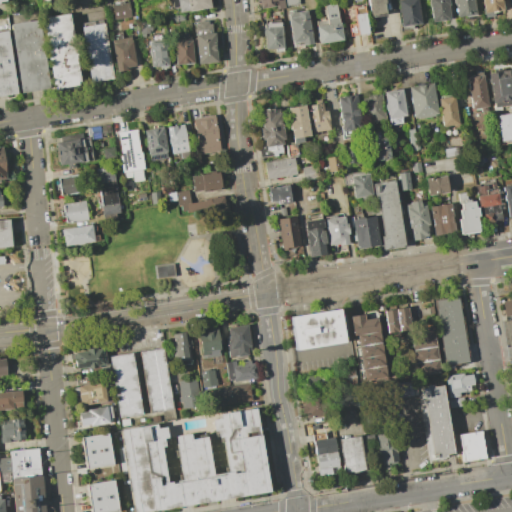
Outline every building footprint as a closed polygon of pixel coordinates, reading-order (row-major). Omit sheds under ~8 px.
[(179,8),(173,9),(171,0),(209,0),(211,9),(188,12),(187,11),(179,13),(179,8)] [(255,0),(283,0),(285,8),(276,9),(276,7),(260,9),(259,1),(256,2),(255,0)] [(382,0),(385,14),(370,17),(367,0),(382,0)] [(413,25),(413,28),(402,30),(397,0),(416,0),(420,24),(413,25)] [(447,0),(448,6),(447,6),(449,19),(432,22),(428,0),(447,0)] [(472,0),(475,14),(455,17),(452,0),(472,0)] [(501,0),(503,10),(483,13),(480,0),(501,0)] [(129,2),(131,17),(114,20),(112,5),(129,2)] [(318,45),(315,26),(327,25),(324,7),(330,4),(336,5),(338,23),(340,23),(343,41),(318,45)] [(350,36),(348,25),(355,24),(353,8),(363,6),(367,33),(350,36)] [(311,44),(293,47),(287,13),(306,10),(311,44)] [(77,81),(77,85),(55,89),(55,84),(52,85),(43,24),(47,23),(46,16),(70,12),(74,34),(72,35),(79,81),(77,81)] [(183,14),(184,20),(174,22),(173,16),(183,14)] [(10,24),(38,20),(49,89),(21,93),(10,24)] [(212,33),(215,33),(217,62),(197,64),(195,25),(198,25),(197,22),(207,21),(208,24),(211,24),(212,33)] [(146,37),(141,37),(141,22),(149,22),(149,25),(152,25),(152,30),(149,30),(149,33),(146,33),(146,37)] [(113,79),(90,83),(81,27),(104,23),(113,79)] [(264,27),(264,24),(279,23),(279,26),(281,26),(282,49),(281,49),(282,51),(274,52),(274,49),(264,50),(263,28),(264,27)] [(0,32),(7,31),(17,94),(0,96),(0,32)] [(125,68),(126,71),(116,72),(112,44),(113,43),(112,40),(131,37),(135,66),(125,68)] [(191,40),(193,63),(175,65),(174,41),(191,40)] [(168,67),(157,68),(157,66),(151,66),(149,43),(166,41),(168,67)] [(487,74),(511,70),(511,104),(493,108),(487,74)] [(482,75),(487,107),(486,107),(487,112),(481,112),(480,108),(471,110),(465,78),(482,75)] [(407,87),(412,119),(437,115),(432,83),(407,87)] [(383,92),(387,119),(405,116),(401,89),(383,92)] [(360,99),(366,98),(366,96),(381,94),(386,123),(365,126),(360,99)] [(337,98),(355,95),(361,129),(342,132),(337,98)] [(453,97),(457,124),(442,127),(437,99),(453,97)] [(321,104),(323,111),(326,111),(330,129),(312,133),(308,112),(309,112),(308,106),(321,104)] [(288,119),(287,108),(304,105),(309,136),(302,137),(303,143),(293,144),(292,139),(288,139),(285,123),(285,120),(288,119)] [(259,111),(262,127),(259,128),(262,147),(281,145),(280,144),(281,143),(281,140),(283,139),(279,113),(273,114),(272,109),(259,111)] [(511,140),(499,143),(495,116),(511,113),(511,118),(511,140)] [(193,119),(214,115),(220,151),(199,154),(193,119)] [(110,125),(112,136),(91,139),(89,128),(110,125)] [(183,125),(187,153),(171,156),(166,128),(183,125)] [(162,128),(165,153),(166,158),(149,161),(148,155),(147,156),(143,131),(162,128)] [(415,138),(417,137),(419,150),(411,151),(410,142),(409,143),(407,130),(413,129),(415,138)] [(135,130),(139,153),(140,153),(143,169),(121,173),(118,156),(119,156),(116,133),(135,130)] [(379,131),(380,137),(386,137),(390,159),(374,162),(369,133),(379,131)] [(67,165),(58,166),(55,143),(88,138),(92,160),(87,161),(87,162),(74,164),(75,168),(67,169),(67,165)] [(113,148),(114,159),(103,161),(101,150),(113,148)] [(444,158),(443,149),(456,148),(457,156),(444,158)] [(346,164),(346,153),(353,152),(354,164),(346,164)] [(341,156),(342,164),(340,164),(341,170),(328,173),(327,167),(324,168),(322,159),(341,156)] [(264,163),(293,158),(296,174),(266,179),(264,163)] [(419,162),(421,172),(412,173),(411,163),(419,162)] [(303,181),(317,179),(315,165),(301,167),(303,181)] [(102,216),(100,206),(102,206),(98,184),(96,184),(94,169),(112,166),(119,213),(102,216)] [(209,174),(209,173),(214,172),(214,173),(219,172),(219,174),(222,173),(223,179),(220,179),(221,188),(203,191),(202,190),(193,191),(191,177),(209,174)] [(407,172),(410,190),(400,191),(399,185),(397,185),(396,179),(398,178),(397,174),(407,172)] [(368,173),(372,196),(353,199),(349,177),(368,173)] [(59,189),(57,190),(56,185),(59,184),(58,177),(80,174),(83,192),(61,196),(59,189)] [(424,179),(444,176),(447,193),(427,196),(424,179)] [(393,180),(372,183),(374,197),(377,196),(383,236),(381,236),(383,250),(405,247),(393,180)] [(268,188),(291,184),(294,202),(278,205),(277,201),(270,202),(268,188)] [(511,184),(502,186),(508,218),(511,217),(511,184)] [(188,190),(190,200),(177,202),(175,192),(188,190)] [(159,191),(161,202),(151,204),(149,193),(159,191)] [(476,196),(477,208),(481,207),(483,224),(493,223),(493,220),(501,219),(497,193),(476,196)] [(225,208),(225,213),(213,215),(213,210),(207,211),(207,208),(187,211),(186,203),(205,200),(205,199),(223,197),(225,208)] [(61,217),(60,213),(64,212),(62,204),(84,201),(87,220),(66,224),(64,217),(61,217)] [(406,208),(410,208),(409,202),(419,201),(420,206),(425,205),(428,226),(426,226),(428,238),(412,240),(411,228),(409,228),(406,208)] [(460,203),(473,201),(474,207),(476,207),(478,216),(476,216),(478,232),(459,235),(457,219),(460,219),(459,210),(461,210),(460,203)] [(428,207),(449,203),(454,233),(433,237),(428,207)] [(295,216),(301,247),(282,251),(276,220),(295,216)] [(324,219),(328,247),(348,244),(346,234),(348,234),(346,223),(344,223),(343,216),(324,219)] [(351,220),(374,216),(379,245),(356,249),(351,220)] [(303,221),(309,257),(327,255),(321,218),(303,221)] [(0,247),(0,219),(9,219),(11,246),(0,247)] [(91,225),(93,241),(64,246),(61,230),(91,225)] [(174,277),(173,264),(154,267),(156,279),(174,277)] [(461,296),(472,363),(448,366),(438,300),(461,296)] [(502,302),(511,300),(511,316),(504,317),(502,302)] [(387,312),(411,308),(414,330),(390,333),(387,312)] [(292,317),(342,309),(347,343),(298,351),(292,317)] [(353,317),(368,315),(369,319),(381,318),(389,378),(367,381),(361,335),(355,336),(353,317)] [(230,328),(250,325),(253,346),(249,347),(250,355),(231,358),(228,338),(232,337),(230,328)] [(437,326),(444,372),(420,376),(414,337),(424,336),(423,328),(437,326)] [(209,333),(216,332),(216,329),(221,329),(223,351),(211,352),(209,333)] [(175,335),(190,333),(193,359),(176,362),(174,347),(176,347),(175,335)] [(72,352),(85,351),(85,349),(94,348),(95,349),(101,348),(104,364),(95,365),(95,367),(86,368),(86,366),(74,368),(72,352)] [(142,351),(165,348),(175,409),(152,413),(142,351)] [(112,357),(134,353),(144,414),(122,418),(112,357)] [(227,363),(238,362),(239,366),(244,365),(244,362),(253,361),(253,363),(257,363),(259,379),(230,382),(228,367),(227,363)] [(353,363),(356,387),(342,389),(340,375),(341,375),(339,365),(353,363)] [(203,371),(216,370),(217,386),(205,387),(203,371)] [(308,377),(336,373),(337,387),(309,390),(308,377)] [(447,377),(467,374),(468,376),(474,375),(476,385),(473,386),(474,391),(462,393),(462,397),(451,399),(447,377)] [(180,382),(199,378),(203,406),(185,410),(180,382)] [(421,381),(389,386),(391,400),(419,395),(418,391),(423,390),(421,381)] [(80,387),(106,382),(109,402),(84,406),(80,387)] [(216,389),(252,383),(255,401),(219,407),(216,389)] [(423,390),(444,386),(455,452),(447,454),(448,457),(438,459),(438,454),(434,455),(423,390)] [(0,392),(19,390),(20,407),(0,409),(0,392)] [(341,396),(359,393),(361,409),(343,411),(341,396)] [(451,399),(462,397),(466,397),(467,406),(452,408),(451,399)] [(307,419),(328,416),(326,398),(305,401),(307,419)] [(93,427),(93,425),(84,426),(82,413),(91,411),(90,410),(113,406),(116,423),(93,427)] [(155,511),(136,511),(123,431),(259,409),(272,493),(155,511)] [(127,418),(128,425),(120,426),(119,419),(127,418)] [(0,441),(0,421),(21,420),(23,440),(0,441)] [(378,434),(396,431),(401,463),(384,466),(378,434)] [(461,435),(483,432),(487,458),(464,462),(461,435)] [(84,438),(110,434),(115,464),(88,468),(84,438)] [(317,455),(314,436),(327,434),(328,439),(337,438),(339,452),(317,455)] [(368,436),(375,435),(377,446),(370,447),(368,436)] [(340,440),(360,437),(366,470),(346,474),(340,440)] [(16,511),(46,511),(41,449),(11,452),(11,458),(13,473),(16,511)] [(320,471),(317,455),(339,452),(342,468),(320,471)] [(0,490),(0,458),(11,458),(13,473),(0,474),(1,490),(0,490)] [(93,511),(88,485),(116,480),(121,511),(115,511),(93,511)] [(408,509),(408,511),(511,511),(511,499),(478,504),(477,498),(408,509)]
